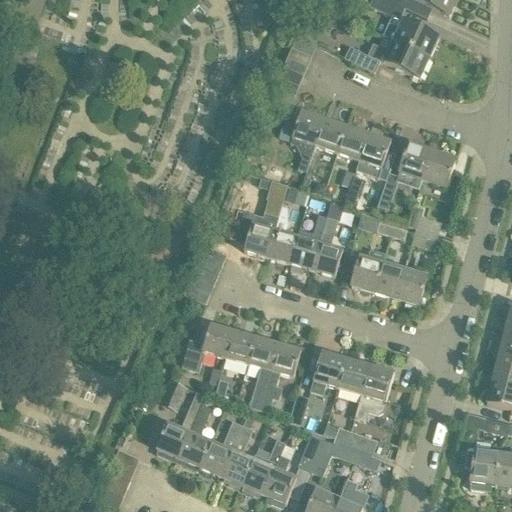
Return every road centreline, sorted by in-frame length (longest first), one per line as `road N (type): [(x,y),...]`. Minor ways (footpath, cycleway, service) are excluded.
road 1 (residential): [(449,351),(227,287)]
road 2 (residential): [(449,351),(501,137)]
road 3 (residential): [(501,137),(314,79)]
road 4 (residential): [(412,511),(449,351)]
road 5 (residential): [(501,137),(505,0)]
